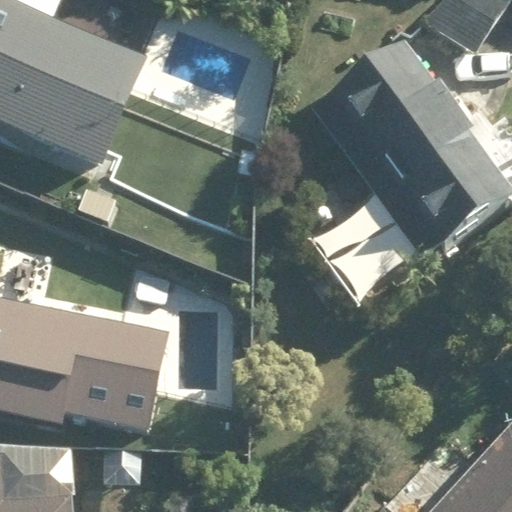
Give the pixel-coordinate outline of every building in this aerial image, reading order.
[(0,0),(0,142),(95,179),(139,63),(50,30),(60,4),(49,0),(0,0)] [(511,13),(492,0),(446,0),(426,28),(475,63),(511,13)] [(402,51),(307,113),(417,279),(511,216),(402,51)] [(258,205),(211,192),(198,236),(246,249),(258,205)] [(73,375),(82,316),(0,304),(0,424),(106,440),(115,382),(73,375)] [(226,311),(179,308),(175,393),(222,395),(226,311)] [(511,511),(511,430),(468,477),(443,454),(388,511),(511,511)] [(73,511),(71,468),(0,471),(0,511),(73,511)]
